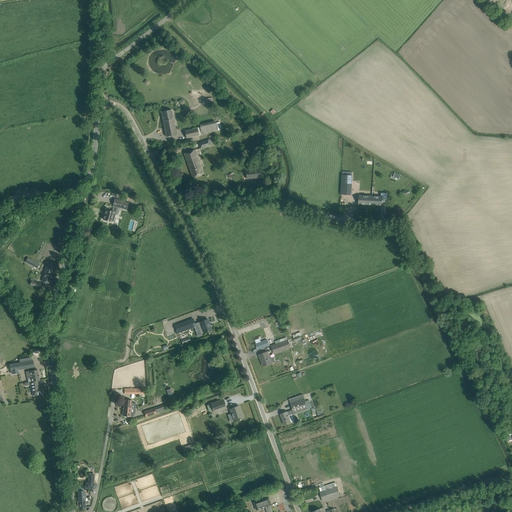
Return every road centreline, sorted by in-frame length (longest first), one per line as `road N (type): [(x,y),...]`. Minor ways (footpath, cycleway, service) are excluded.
road 1 (tertiary): [(298,511),(202,253),(178,211)]
road 2 (unclassified): [(352,223),(273,199),(178,211)]
road 3 (tertiary): [(73,511),(48,348)]
road 4 (tertiary): [(48,348),(46,318),(82,196)]
road 5 (tertiary): [(178,211),(126,113),(98,102)]
road 6 (unclassified): [(90,511),(114,392)]
road 7 (unclassified): [(397,511),(511,478)]
